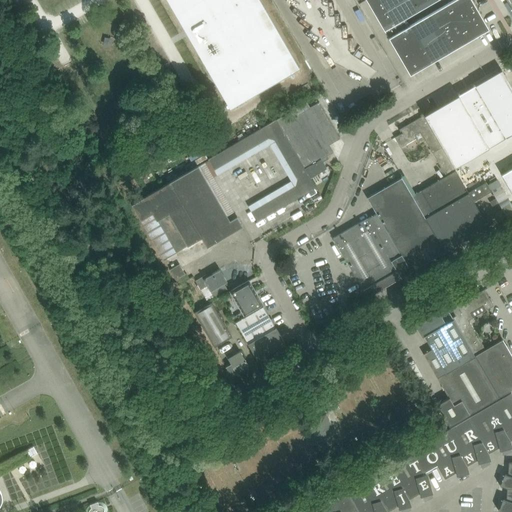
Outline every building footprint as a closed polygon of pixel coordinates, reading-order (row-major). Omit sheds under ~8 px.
[(0,0),(0,4),(3,9),(9,5),(5,0),(0,0)] [(167,0),(230,109),(299,69),(259,0),(167,0)] [(367,0),(373,9),(372,10),(377,18),(378,17),(410,72),(428,62),(428,63),(436,59),(436,57),(479,32),(479,34),(488,28),(471,0),(455,0),(407,28),(402,19),(434,0),(367,0)] [(437,107),(424,115),(454,167),(511,133),(511,88),(501,70),(499,71),(455,97),(437,107)] [(307,101),(276,119),(309,176),(310,177),(326,168),(323,162),(321,159),(327,155),(333,152),(329,144),(340,138),(319,101),(310,107),(307,101)] [(401,133),(394,137),(400,147),(407,143),(416,138),(414,134),(420,131),(423,136),(425,139),(432,153),(440,166),(443,172),(446,176),(415,194),(412,195),(425,218),(468,193),(455,170),(442,147),(428,124),(423,115),(418,119),(416,120),(399,129),(401,133)] [(316,187),(310,177),(309,176),(276,119),(207,159),(214,170),(268,139),(273,140),(296,179),(294,184),(251,211),(257,222),(316,187)] [(230,221),(204,176),(198,166),(132,204),(141,220),(163,258),(175,251),(175,253),(201,238),(207,247),(240,228),(241,223),(237,216),(230,221)] [(511,167),(501,174),(511,193),(511,167)] [(367,218),(401,276),(410,271),(410,272),(445,252),(425,218),(412,195),(402,177),(372,195),(369,190),(364,193),(376,214),(368,219),(367,218)] [(511,206),(497,179),(488,185),(500,207),(509,221),(511,218),(511,206)] [(425,218),(445,252),(488,226),(473,202),(491,191),(486,183),(468,193),(425,218)] [(367,297),(402,277),(401,276),(367,218),(333,238),(367,296),(366,297),(367,297)] [(170,270),(175,280),(186,274),(180,264),(170,270)] [(213,296),(227,288),(224,283),(227,281),(220,269),(207,277),(206,274),(195,281),(200,290),(207,286),(213,296)] [(175,280),(178,285),(189,279),(186,273),(186,274),(175,280)] [(231,290),(246,316),(264,306),(249,280),(231,290)] [(477,296),(464,303),(463,301),(451,308),(455,316),(453,317),(470,347),(475,355),(485,349),(468,320),(473,317),(470,312),(482,305),(485,310),(493,306),(484,289),(476,294),(477,296)] [(211,302),(194,312),(214,347),(232,337),(211,302)] [(248,343),(261,335),(275,327),(263,306),(264,306),(246,316),(236,322),(248,343)] [(437,377),(445,372),(474,356),(449,311),(441,316),(439,313),(416,326),(423,336),(424,336),(431,349),(423,353),(437,377)] [(275,327),(261,335),(271,352),(285,343),(275,327)] [(247,343),(257,360),(271,352),(261,335),(248,343),(247,343)] [(511,356),(502,339),(494,344),(485,349),(475,355),(499,397),(511,389),(511,356)] [(231,364),(226,367),(231,376),(248,366),(243,357),(240,351),(237,353),(234,349),(225,355),(231,364)] [(449,426),(470,414),(499,397),(475,355),(474,356),(445,372),(437,377),(442,386),(448,397),(436,404),(449,426)] [(511,393),(490,405),(510,440),(511,439),(511,393)] [(511,447),(510,440),(490,405),(468,418),(488,453),(499,447),(500,450),(511,447)] [(339,439),(325,414),(309,423),(323,448),(339,439)] [(468,418),(446,430),(467,465),(477,460),(478,463),(490,460),(488,453),(468,418)] [(437,465),(444,478),(455,472),(456,475),(469,472),(467,465),(446,430),(424,443),(410,452),(423,473),(437,465)] [(432,493),(430,486),(427,474),(424,475),(423,473),(410,452),(389,464),(409,499),(419,493),(420,496),(432,493)] [(507,488),(511,487),(511,462),(508,462),(507,475),(504,473),(500,485),(507,488)] [(389,464),(367,476),(387,511),(398,505),(399,509),(411,506),(409,499),(389,464)] [(325,487),(337,480),(332,470),(319,477),(325,487)] [(357,511),(387,511),(367,476),(345,489),(358,511),(357,511)] [(511,511),(511,487),(507,488),(506,500),(502,498),(498,510),(503,511),(511,511)] [(327,499),(319,504),(323,511),(357,511),(358,511),(345,489),(327,499)] [(89,510),(88,511),(102,511),(103,511),(104,509),(103,507),(101,505),(99,505),(97,502),(90,504),(91,508),(89,510)]
